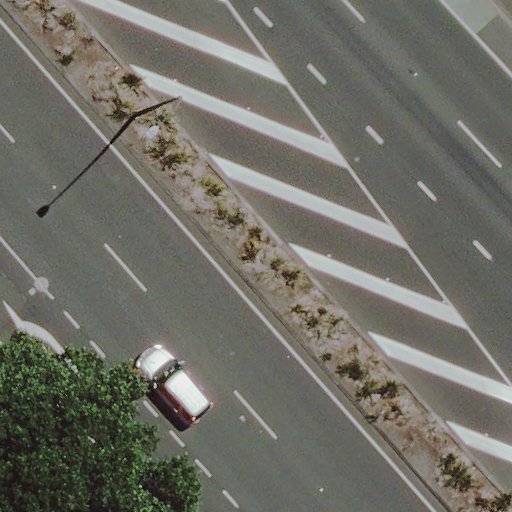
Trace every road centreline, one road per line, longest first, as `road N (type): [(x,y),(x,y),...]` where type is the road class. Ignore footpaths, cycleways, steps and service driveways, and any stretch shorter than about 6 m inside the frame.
road 1 (secondary): [(332,511),(0,132)]
road 2 (secondary): [(344,0),(511,179)]
